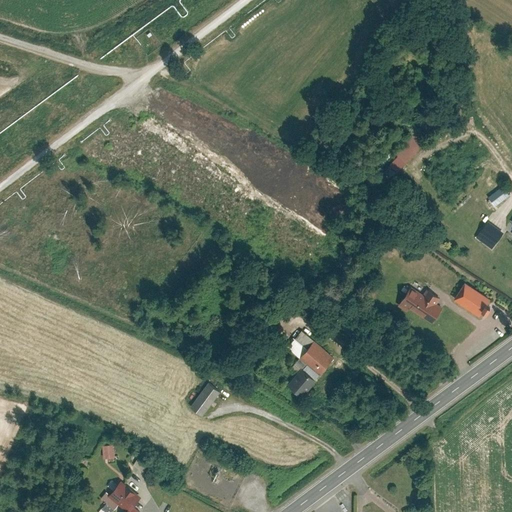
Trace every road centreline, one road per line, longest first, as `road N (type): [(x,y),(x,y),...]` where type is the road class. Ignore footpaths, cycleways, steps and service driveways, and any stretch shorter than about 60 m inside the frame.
road 1 (track): [(236,0),(0,181)]
road 2 (secondary): [(511,346),(290,511)]
road 3 (track): [(115,93),(158,108),(289,189)]
road 4 (track): [(136,76),(0,38)]
